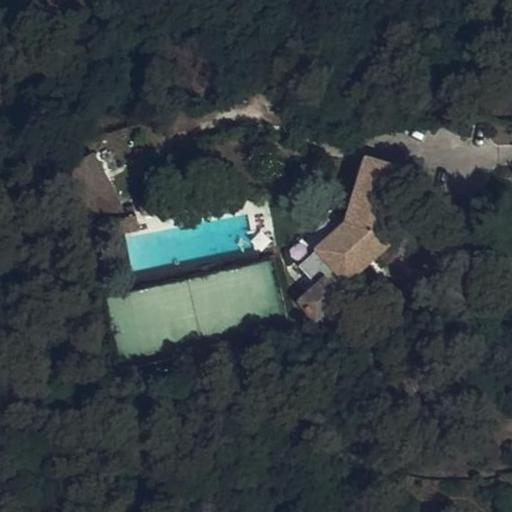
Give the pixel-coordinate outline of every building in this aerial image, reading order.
[(158,135),(196,122),(191,107),(153,120),(158,135)] [(304,304),(321,324),(345,300),(342,292),(394,246),(385,236),(400,188),(406,169),(407,167),(373,155),(353,221),(310,264),(319,287),(304,304)] [(100,225),(103,241),(118,238),(123,237),(120,221),(129,219),(125,211),(92,156),(68,171),(87,201),(110,223),(100,225)] [(417,173),(406,169),(400,188),(411,191),(417,173)] [(163,209),(161,199),(151,202),(151,206),(141,207),(143,213),(163,209)] [(137,209),(125,211),(129,219),(139,217),(137,209)] [(143,233),(139,217),(129,219),(120,221),(123,237),(143,233)] [(103,241),(98,242),(107,285),(126,281),(118,238),(103,241)] [(428,388),(397,381),(394,396),(425,403),(428,388)]
